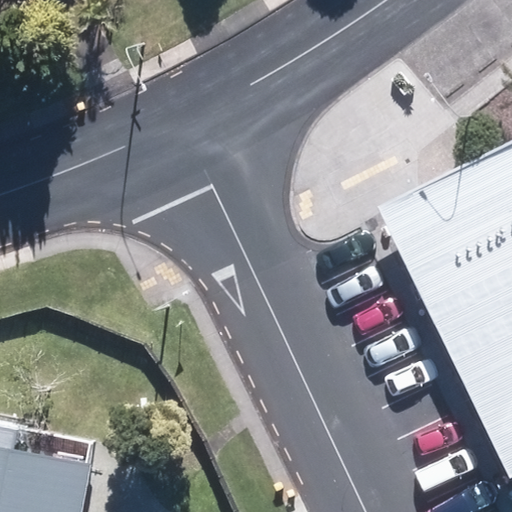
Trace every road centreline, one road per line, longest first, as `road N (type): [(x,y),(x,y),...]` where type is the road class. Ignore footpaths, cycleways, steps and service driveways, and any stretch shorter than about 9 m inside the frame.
road 1 (residential): [(368,511),(181,127)]
road 2 (residential): [(181,127),(383,0)]
road 3 (residential): [(0,195),(181,127)]
